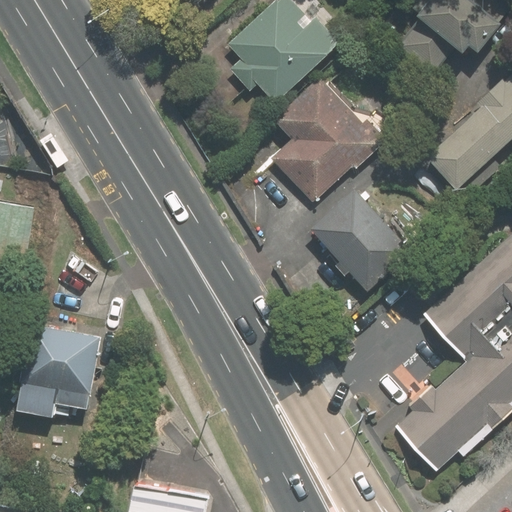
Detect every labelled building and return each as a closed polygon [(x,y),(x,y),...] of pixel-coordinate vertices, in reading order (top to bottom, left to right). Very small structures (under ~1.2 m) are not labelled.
[(227,74),(254,101),(268,87),(281,101),(340,42),(298,0),(275,0),(233,42),(246,55),(227,74)] [(511,0),(420,0),(415,7),(423,13),(402,41),(439,69),(459,42),(480,58),(511,16),(511,0)] [(483,102),(430,148),(462,185),(511,142),(511,60),(505,53),(468,85),(483,102)] [(365,115),(326,73),(276,118),(294,137),(274,155),(315,201),(358,163),(360,166),(393,136),(369,110),(365,115)] [(361,182),(316,221),(371,286),(417,247),(361,182)] [(36,205),(0,200),(0,258),(29,262),(36,205)] [(511,234),(426,313),(469,360),(437,389),(433,384),(412,404),(416,408),(398,426),(438,469),(460,449),(465,455),(511,412),(511,234)] [(21,407),(60,413),(62,400),(94,404),(105,332),(34,321),(21,407)] [(138,481),(131,511),(207,511),(211,496),(138,481)]
